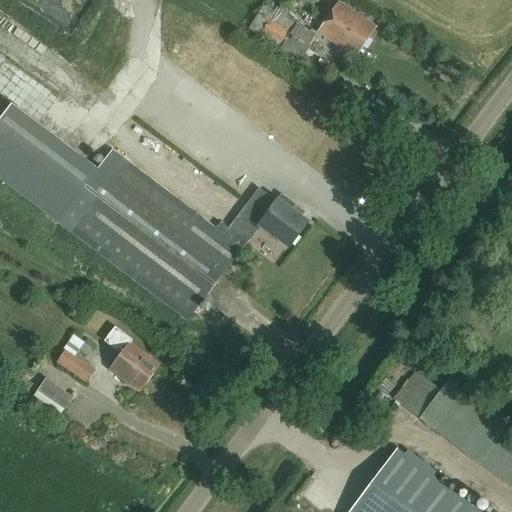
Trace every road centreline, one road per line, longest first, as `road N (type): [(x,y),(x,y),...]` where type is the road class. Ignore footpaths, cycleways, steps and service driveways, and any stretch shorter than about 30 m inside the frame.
road 1 (unclassified): [(177,511),(511,71)]
road 2 (track): [(388,235),(151,58),(142,0)]
